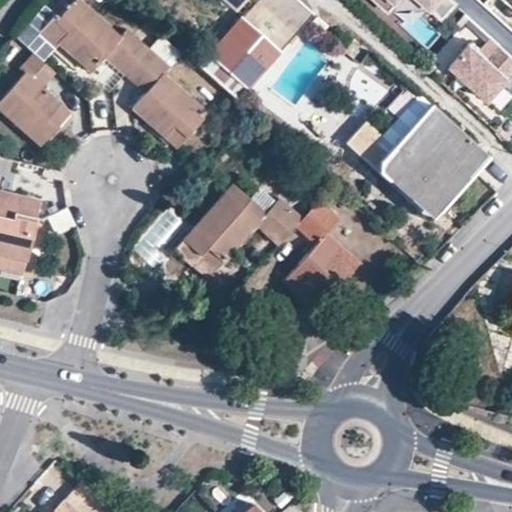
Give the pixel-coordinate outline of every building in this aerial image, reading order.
[(43,33),(53,22),(63,30),(54,42),(90,72),(102,57),(123,75),(147,46),(126,29),(119,36),(76,0),(72,0),(57,18),(42,5),(28,21),(43,33)] [(310,13),(295,0),(256,0),(198,66),(235,100),(310,13)] [(455,3),(451,0),(375,0),(388,11),(397,0),(421,0),(442,18),(455,3)] [(63,30),(53,22),(43,33),(54,42),(63,30)] [(330,23),(323,32),(344,46),(350,38),(330,23)] [(508,76),(511,72),(511,56),(499,46),(488,58),(470,42),(450,66),(489,101),(510,77),(508,76)] [(147,46),(123,75),(143,93),(130,108),(163,136),(171,126),(185,138),(207,112),(160,73),(168,64),(147,46)] [(23,73),(0,98),(0,111),(37,145),(53,127),(43,119),(58,102),(41,87),(55,72),(32,52),(18,68),(23,73)] [(417,102),(376,145),(373,142),(378,136),(364,123),(347,142),(389,181),(402,167),(441,203),(472,169),(485,155),(422,97),(417,102)] [(58,102),(43,119),(53,127),(68,110),(58,102)] [(171,126),(163,136),(176,148),(185,138),(171,126)] [(441,203),(402,167),(389,181),(428,216),(441,203)] [(231,183),(181,239),(198,255),(206,246),(223,261),(255,226),(277,247),(294,227),(301,219),(278,198),(265,213),(231,183)] [(0,255),(1,256),(0,259),(0,261),(21,266),(37,201),(0,191),(0,255)] [(301,219),(294,227),(314,246),(284,279),(299,292),(307,283),(324,299),(357,262),(324,233),(338,217),(318,200),(301,219)] [(67,208),(47,216),(55,235),(75,226),(67,208)] [(206,246),(198,255),(216,270),(223,261),(206,246)] [(324,299),(307,283),(299,292),(317,307),(324,299)] [(78,480),(50,511),(93,511),(103,502),(78,480)] [(259,511),(251,503),(240,511),(259,511)]
